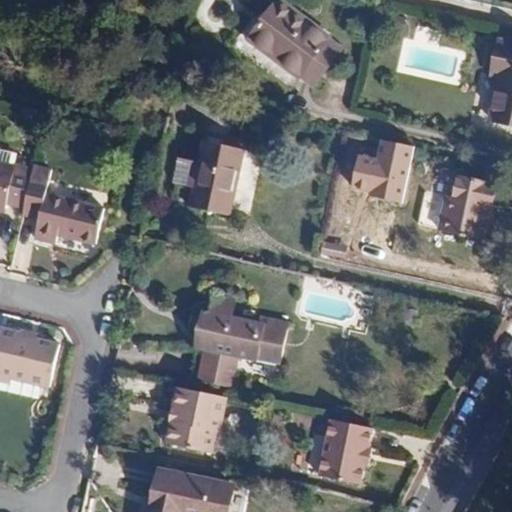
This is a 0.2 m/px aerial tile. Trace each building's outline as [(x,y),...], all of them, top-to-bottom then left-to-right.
[(341,49),(328,39),(330,37),(280,0),(278,0),(247,40),(298,78),(299,76),(312,87),(341,49)] [(511,126),(511,43),(498,41),(491,75),(498,77),(489,121),(511,126)] [(229,216),(245,151),(205,142),(190,206),(229,216)] [(0,163),(15,168),(16,165),(19,152),(0,147),(0,163)] [(6,205),(24,209),(34,169),(16,165),(15,168),(0,163),(0,206),(5,208),(6,205)] [(24,209),(23,215),(40,219),(35,240),(55,245),(58,234),(96,244),(104,208),(46,194),(52,168),(35,165),(34,169),(24,209)] [(486,209),(491,211),(497,187),(458,178),(452,200),(445,198),(437,230),(479,240),(486,209)] [(484,241),(491,211),(486,209),(479,240),(484,241)] [(333,255),(335,246),(324,243),(322,253),(333,255)] [(347,248),(335,246),(333,255),(345,258),(347,248)] [(233,389),(240,358),(241,353),(283,362),(291,325),(262,319),(261,326),(233,320),(238,300),(216,296),(209,330),(213,331),(209,349),(208,349),(201,382),(233,389)] [(0,333),(0,375),(10,378),(48,388),(60,344),(38,339),(37,341),(24,338),(25,333),(2,328),(0,333)] [(241,353),(240,358),(282,367),(283,362),(241,353)] [(0,375),(0,382),(9,385),(10,378),(0,375)] [(160,403),(162,386),(147,383),(144,400),(160,403)] [(227,398),(178,388),(170,422),(174,430),(171,443),(211,452),(216,433),(220,433),(227,398)] [(371,451),(376,430),(333,421),(320,479),(363,488),(367,470),(372,471),(376,452),(371,451)] [(174,430),(170,422),(166,442),(171,443),(174,430)] [(200,510),(200,511),(228,511),(234,485),(161,470),(153,510),(145,508),(144,511),(186,511),(187,507),(200,510)]
